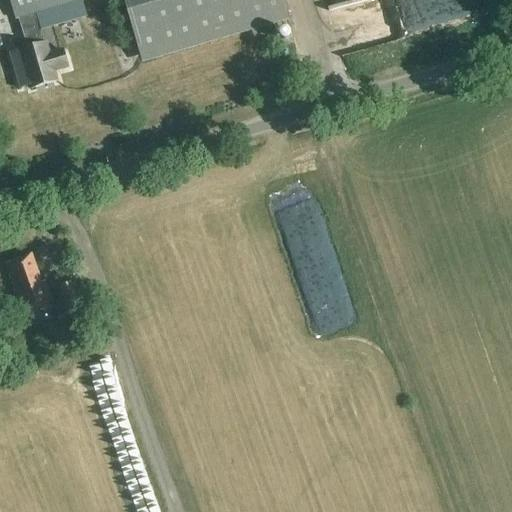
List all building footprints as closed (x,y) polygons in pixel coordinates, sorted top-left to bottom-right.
[(11,0),(17,20),(19,19),(28,50),(10,55),(20,89),(30,87),(31,91),(58,83),(55,73),(69,69),(63,51),(50,55),(47,44),(45,45),(36,14),(82,0),(126,0),(144,59),(286,17),(280,0),(11,0)] [(343,0),(346,9),(380,0),(343,0)] [(280,73),(286,71),(284,64),(278,66),(280,73)] [(82,207),(89,221),(104,213),(96,199),(82,207)] [(24,318),(54,307),(45,282),(40,284),(31,256),(5,265),(24,318)] [(82,318),(78,305),(81,304),(74,285),(57,291),(68,323),(82,318)]
